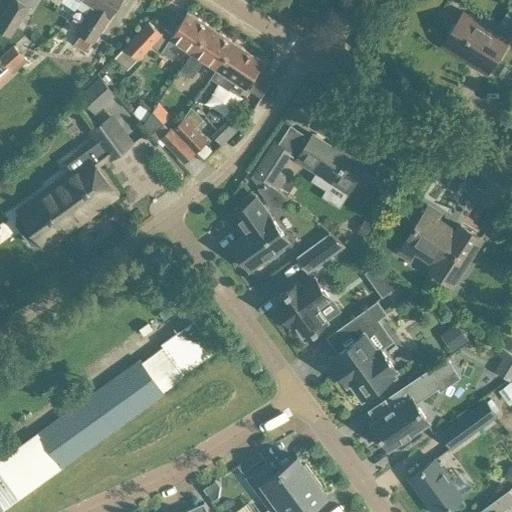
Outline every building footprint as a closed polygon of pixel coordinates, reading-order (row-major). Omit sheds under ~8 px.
[(0,28),(10,36),(30,6),(20,0),(12,0),(0,18),(0,28)] [(93,42),(116,7),(121,0),(83,0),(93,6),(77,31),(93,42)] [(193,53),(211,26),(188,10),(172,34),(163,28),(160,33),(149,22),(115,59),(127,70),(151,45),(172,59),(182,45),(192,52),(193,53)] [(474,64),(487,72),(507,41),(463,13),(443,44),(444,45),(445,43),(475,62),(474,64)] [(216,68),(234,41),(211,26),(193,53),(192,52),(180,68),(192,76),(204,60),(216,68)] [(240,92),(243,86),(246,88),(264,61),(234,41),(216,68),(217,69),(212,77),(229,88),(230,85),(240,92)] [(0,56),(0,79),(24,58),(13,45),(0,56)] [(32,61),(22,70),(30,78),(40,70),(32,61)] [(98,76),(82,90),(101,111),(117,96),(98,76)] [(153,109),(144,123),(151,132),(163,120),(153,109)] [(207,139),(185,115),(175,124),(197,148),(207,139)] [(110,118),(90,132),(100,145),(108,157),(110,156),(111,157),(129,144),(110,118)] [(217,129),(225,139),(239,128),(231,118),(217,129)] [(195,152),(181,138),(165,121),(155,131),(185,162),(195,152)] [(348,191),(366,163),(344,149),(342,152),(313,133),(297,158),(348,191)] [(257,175),(278,189),(287,176),(279,170),(290,152),(277,143),(257,175)] [(90,158),(20,210),(31,225),(28,227),(27,236),(32,244),(41,245),(44,243),(46,245),(81,220),(78,216),(113,191),(95,166),(108,157),(100,145),(87,155),(90,158)] [(235,248),(232,250),(243,266),(246,264),(249,268),(267,256),(269,259),(285,248),(283,245),(288,240),(256,196),(232,214),(246,233),(231,243),(235,248)] [(428,206),(407,240),(438,260),(431,270),(453,284),(482,238),(461,224),(456,231),(436,218),(439,213),(428,206)] [(346,245),(329,231),(296,256),(308,272),(346,245)] [(374,264),(365,271),(382,295),(402,281),(374,264)] [(330,297),(315,276),(302,285),(298,280),(276,296),(279,301),(276,304),(291,325),(294,322),(305,337),(327,321),(317,306),(330,297)] [(367,336),(381,325),(377,319),(385,313),(376,300),(344,324),(355,339),(332,355),(334,359),(331,361),(347,384),(350,381),(362,398),(395,374),(393,372),(396,370),(380,347),(377,350),(367,336)] [(457,321),(440,333),(453,350),(469,339),(457,321)] [(511,329),(502,346),(511,351),(511,329)] [(511,353),(505,349),(492,369),(509,380),(511,374),(511,353)] [(416,402),(438,388),(432,379),(453,365),(447,356),(384,398),(392,409),(372,422),(380,435),(377,436),(384,447),(387,445),(389,448),(429,421),(416,402)] [(140,359),(0,459),(0,506),(2,510),(165,392),(140,359)] [(511,383),(511,381),(499,390),(509,404),(511,402),(511,383)] [(441,432),(451,447),(495,415),(485,400),(441,432)] [(268,507),(314,474),(305,463),(303,464),(297,456),(275,472),(266,461),(245,476),(268,507)] [(410,476),(435,511),(440,511),(462,496),(435,458),(410,476)] [(322,485),(314,474),(268,507),(271,511),(303,511),(326,496),(320,487),(322,485)] [(500,511),(511,502),(511,489),(510,488),(476,511),(500,511)] [(208,511),(204,502),(184,511),(183,510),(183,511),(208,511)]
